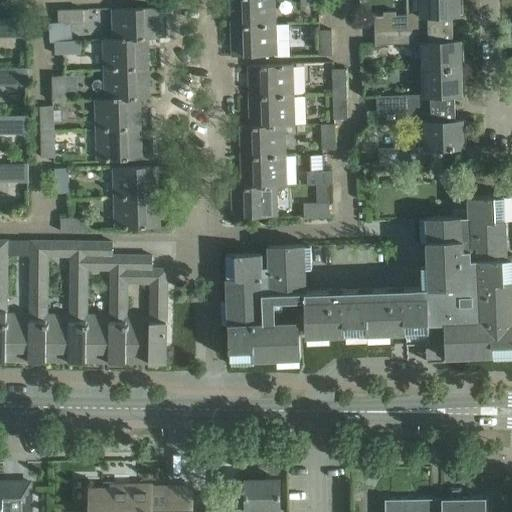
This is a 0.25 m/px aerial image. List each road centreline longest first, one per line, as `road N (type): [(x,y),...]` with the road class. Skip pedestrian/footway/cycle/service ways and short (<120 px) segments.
road 1 (residential): [(351,231),(347,0)]
road 2 (tertiary): [(214,410),(0,405)]
road 3 (residential): [(205,211),(220,99),(209,55),(176,23)]
road 4 (residential): [(176,23),(171,161),(205,211)]
road 5 (residential): [(214,410),(210,236)]
road 6 (tertiary): [(511,399),(368,411)]
road 7 (tertiary): [(368,411),(511,423)]
road 8 (residential): [(210,236),(351,231)]
road 9 (residential): [(511,115),(497,101),(491,0)]
